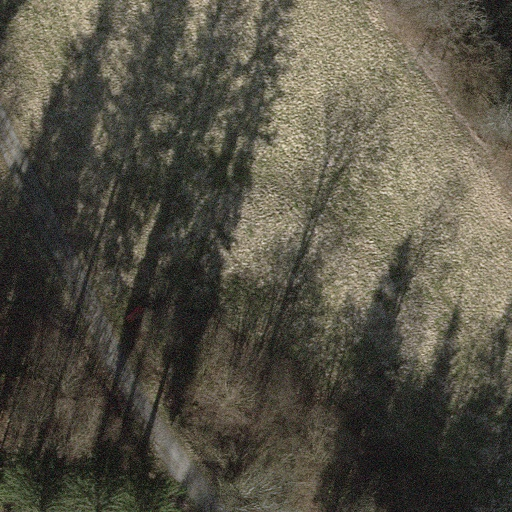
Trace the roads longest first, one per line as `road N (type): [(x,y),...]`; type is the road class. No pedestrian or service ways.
road 1 (track): [(0,122),(124,367)]
road 2 (track): [(219,511),(124,367)]
